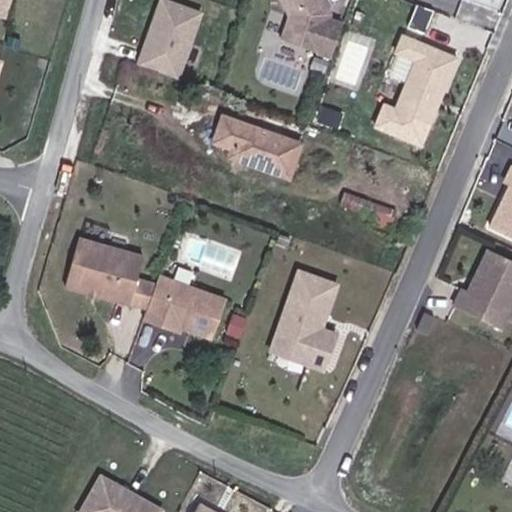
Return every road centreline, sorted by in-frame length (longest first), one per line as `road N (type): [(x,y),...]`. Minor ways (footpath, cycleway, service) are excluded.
road 1 (residential): [(511,53),(320,506)]
road 2 (unclassified): [(8,337),(124,408),(320,506)]
road 3 (unclassified): [(47,189),(102,0)]
road 4 (unclassified): [(8,337),(47,189)]
